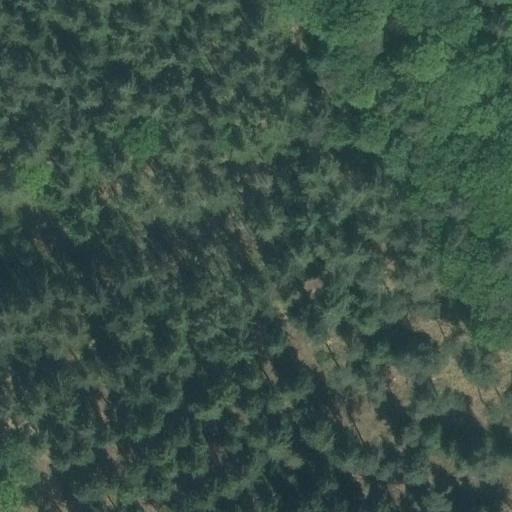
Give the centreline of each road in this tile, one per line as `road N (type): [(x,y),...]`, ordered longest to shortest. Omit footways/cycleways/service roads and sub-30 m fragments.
road 1 (track): [(511,126),(414,0)]
road 2 (track): [(89,511),(0,412)]
